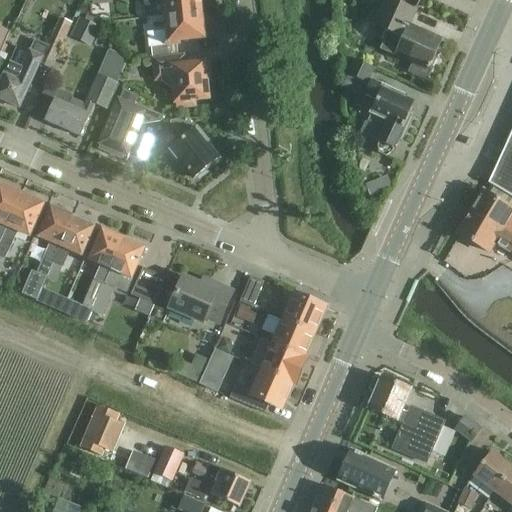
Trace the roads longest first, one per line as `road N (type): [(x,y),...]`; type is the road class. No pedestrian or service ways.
road 1 (secondary): [(373,301),(505,0)]
road 2 (residential): [(0,138),(273,259)]
road 3 (residential): [(273,259),(240,0)]
road 4 (secondary): [(279,511),(363,324)]
road 5 (residential): [(363,324),(511,421)]
